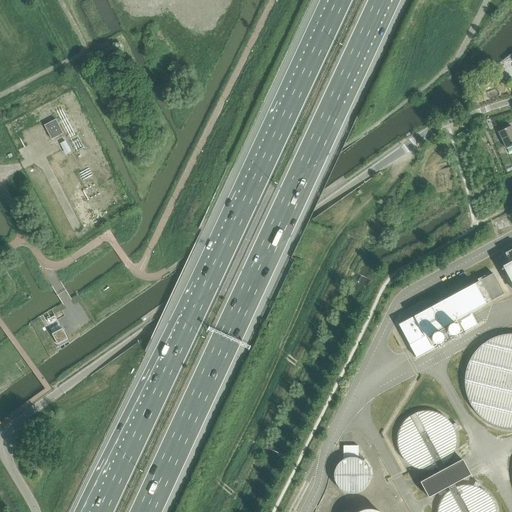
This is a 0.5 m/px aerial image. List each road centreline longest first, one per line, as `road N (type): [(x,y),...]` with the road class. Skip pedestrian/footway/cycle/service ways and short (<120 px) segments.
road 1 (motorway): [(141,511),(382,0)]
road 2 (motorway): [(339,0),(101,511)]
road 3 (unclassified): [(36,511),(5,455),(5,442),(27,414),(325,204)]
road 4 (track): [(407,147),(407,162),(316,266),(203,511)]
road 5 (unclassified): [(511,102),(446,123),(325,204)]
